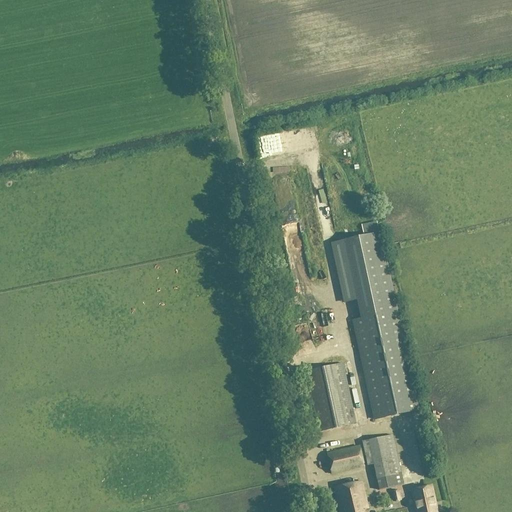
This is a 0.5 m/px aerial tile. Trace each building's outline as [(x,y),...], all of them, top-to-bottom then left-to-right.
[(300,133),(259,139),(262,160),(273,159),(270,141),(275,140),(277,157),(300,154),(298,141),(302,141),(300,133)] [(301,220),(284,224),(285,230),(303,226),(301,220)] [(363,319),(353,321),(374,420),(416,411),(378,233),(336,242),(349,302),(359,299),(363,319)] [(342,364),(334,366),(305,372),(318,432),(355,424),(342,364)] [(372,465),(373,466),(378,491),(402,485),(392,436),(361,442),(366,466),(372,465)] [(359,447),(326,454),(330,474),(363,467),(359,447)] [(333,488),(336,501),(338,511),(363,511),(363,510),(367,509),(361,482),(333,488)] [(412,492),(415,509),(416,511),(435,511),(430,488),(412,492)]
